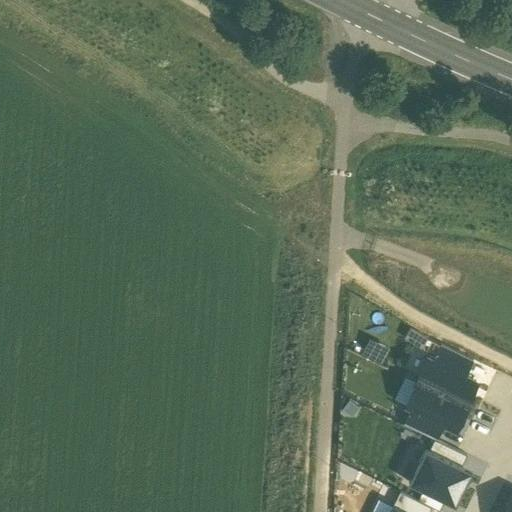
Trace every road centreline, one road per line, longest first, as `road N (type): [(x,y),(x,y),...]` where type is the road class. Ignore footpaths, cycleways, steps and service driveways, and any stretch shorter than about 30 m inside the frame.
road 1 (track): [(396,0),(375,20),(348,98),(330,253),(319,511)]
road 2 (track): [(348,98),(303,94),(179,0)]
road 3 (secondary): [(511,78),(334,0)]
